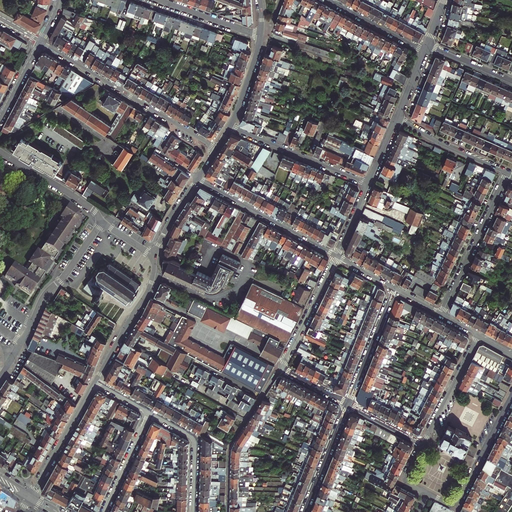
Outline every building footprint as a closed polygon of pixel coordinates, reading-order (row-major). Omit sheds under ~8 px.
[(127,0),(115,0),(114,4),(125,8),(128,0),(127,0)] [(195,9),(197,0),(191,0),(189,7),(192,8),(195,9)] [(198,10),(201,11),(204,0),(197,0),(195,9),(198,10)] [(204,0),(201,11),(204,13),(207,13),(211,0),(204,0)] [(211,0),(207,13),(210,15),(213,16),(217,4),(217,3),(218,0),(211,0)] [(291,2),(283,0),(282,0),(281,1),(281,3),(292,11),(294,12),(296,6),(295,6),(291,2)] [(299,0),(298,3),(301,5),(296,14),(298,15),(299,15),(303,8),(304,6),(306,0),(299,0)] [(307,14),(314,1),(312,0),(306,0),(304,6),(308,8),(307,10),(305,13),(307,14)] [(357,0),(353,8),(357,10),(359,11),(364,0),(357,0)] [(364,0),(359,11),(362,12),(365,14),(371,0),(364,0)] [(368,15),(370,16),(378,0),(371,0),(365,14),(368,15)] [(382,0),(378,0),(370,16),(373,18),(376,19),(380,11),(378,10),(381,4),(382,0)] [(379,21),(381,22),(390,7),(392,2),(389,0),(388,2),(386,1),(383,5),(380,11),(376,19),(379,21)] [(425,0),(424,0),(414,0),(436,11),(439,3),(430,1),(429,0),(425,0)] [(455,0),(456,0),(455,3),(478,9),(483,10),(484,6),(466,2),(466,0),(455,0)] [(232,1),(230,7),(240,11),(243,12),(245,6),(232,1)] [(308,21),(318,3),(317,2),(314,1),(307,14),(304,19),(299,15),(298,15),(295,26),(298,27),(302,28),(304,24),(306,24),(307,24),(308,23),(308,21)] [(37,32),(50,3),(40,2),(32,20),(25,16),(27,14),(21,11),(16,20),(26,25),(37,32)] [(133,2),(130,10),(129,15),(135,17),(140,4),(136,3),(133,2)] [(292,11),(281,3),(278,11),(277,14),(288,18),(290,12),(292,13),(292,11)] [(322,5),(318,3),(308,21),(311,23),(314,17),(317,19),(324,6),(322,5)] [(478,9),(455,3),(454,8),(453,11),(468,14),(469,10),(471,10),(477,12),(478,9)] [(135,17),(140,19),(142,19),(147,7),(143,5),(140,4),(135,17)] [(243,12),(243,16),(243,18),(252,18),(251,8),(245,6),(243,12)] [(327,8),(324,6),(317,19),(313,25),(315,26),(318,21),(319,19),(323,20),(329,9),(327,8)] [(91,17),(76,11),(65,7),(65,9),(64,11),(71,14),(75,16),(76,17),(81,20),(83,21),(83,22),(89,26),(92,22),(90,20),(91,18),(90,18),(91,17)] [(155,19),(158,11),(153,9),(147,7),(142,19),(141,22),(140,26),(143,27),(145,23),(148,24),(150,17),(155,19)] [(384,24),(387,25),(394,11),(395,9),(390,7),(381,22),(384,24)] [(407,9),(403,7),(400,14),(392,28),(396,30),(398,31),(402,22),(404,18),(403,17),(407,9)] [(433,18),(436,11),(431,8),(427,15),(433,18)] [(324,23),(324,21),(328,23),(335,12),(333,11),(329,9),(323,20),(322,22),(324,23)] [(71,14),(64,11),(64,13),(63,16),(73,21),(78,24),(81,20),(76,17),(75,18),(70,15),(71,14)] [(164,27),(168,15),(164,13),(158,11),(155,19),(159,20),(158,24),(158,25),(164,27)] [(400,14),(394,11),(387,25),(388,26),(390,27),(392,28),(400,14)] [(414,22),(415,19),(416,17),(418,12),(415,11),(412,18),(404,34),(406,35),(409,37),(413,28),(411,27),(414,22)] [(470,15),(468,14),(453,11),(452,15),(451,18),(469,22),(470,19),(469,19),(470,15)] [(330,25),(331,23),(334,25),(340,14),(338,13),(335,12),(328,23),(328,24),(330,25)] [(276,17),(275,20),(290,25),(292,19),(288,18),(277,14),(276,17)] [(344,16),(340,14),(334,25),(333,29),(336,30),(334,34),(337,35),(338,33),(339,30),(346,17),(344,16)] [(172,16),(168,15),(164,27),(163,29),(170,31),(172,25),(175,17),(172,16)] [(71,25),(73,21),(63,16),(60,21),(55,30),(50,38),(51,41),(55,43),(64,26),(69,29),(73,31),(76,28),(71,25)] [(172,25),(179,28),(182,20),(178,18),(175,17),(172,25)] [(350,19),(346,17),(339,30),(344,33),(347,29),(346,29),(348,24),(349,25),(352,20),(350,19)] [(405,21),(404,23),(402,22),(398,31),(401,32),(404,34),(412,18),(409,17),(407,21),(405,21)] [(412,38),(415,40),(422,26),(424,22),(420,21),(422,19),(419,17),(417,20),(413,28),(409,37),(412,38)] [(243,27),(243,18),(223,19),(243,27)] [(250,29),(253,27),(252,18),(243,18),(243,27),(246,28),(250,29)] [(472,23),(469,22),(451,18),(450,22),(450,24),(462,27),(463,24),(471,26),(472,23)] [(127,21),(121,19),(118,27),(124,29),(127,21)] [(187,31),(190,22),(187,21),(182,20),(179,28),(187,31)] [(295,26),(290,25),(275,20),(274,22),(273,26),(283,29),(296,33),(297,30),(298,27),(295,26)] [(344,35),(349,38),(357,23),(355,22),(352,20),(349,25),(348,24),(346,29),(347,29),(344,33),(344,35)] [(190,22),(187,31),(185,35),(192,38),(194,33),(197,25),(193,24),(190,22)] [(355,42),(358,35),(363,26),(361,25),(357,23),(349,38),(355,42)] [(197,25),(194,33),(200,35),(203,27),(201,26),(197,25)] [(69,29),(64,26),(55,43),(58,44),(59,45),(64,36),(62,35),(65,29),(68,31),(69,29)] [(359,47),(368,29),(367,28),(363,26),(358,35),(361,37),(356,45),(359,47)] [(419,42),(424,44),(429,30),(426,28),(426,27),(423,26),(422,26),(415,40),(419,42)] [(447,31),(446,34),(461,41),(465,32),(449,26),(447,31)] [(208,38),(210,30),(208,29),(203,27),(200,35),(208,38)] [(73,31),(69,29),(68,31),(70,32),(67,38),(64,36),(59,45),(62,47),(64,48),(72,33),(73,31)] [(296,33),(283,29),(281,36),(295,40),(303,43),(306,36),(296,33)] [(372,31),(368,29),(359,47),(362,48),(364,44),(365,41),(368,43),(374,32),(372,31)] [(214,31),(210,30),(208,38),(209,38),(207,42),(214,44),(216,38),(218,32),(214,31)] [(28,48),(27,44),(14,37),(4,31),(0,38),(0,41),(12,47),(13,45),(26,52),(28,48)] [(378,34),(374,32),(368,43),(367,45),(365,49),(371,52),(380,35),(378,34)] [(72,33),(64,48),(67,50),(69,51),(77,37),(78,36),(72,33)] [(458,48),(461,41),(446,34),(444,38),(443,42),(458,48)] [(383,37),(380,35),(371,52),(376,55),(378,50),(385,38),(383,37)] [(83,40),(77,37),(69,51),(73,54),(74,55),(83,40)] [(234,45),(235,45),(246,49),(248,44),(249,41),(237,37),(234,45)] [(388,40),(385,38),(378,50),(382,52),(379,58),(381,59),(384,53),(391,41),(388,40)] [(78,56),(80,58),(89,42),(83,39),(83,40),(74,55),(78,56)] [(89,42),(80,58),(83,60),(85,61),(96,44),(97,42),(91,39),(89,42)] [(298,48),(301,49),(341,62),(343,56),(320,49),(303,43),(295,40),(292,47),(298,48)] [(387,54),(389,50),(392,52),(396,44),(394,43),(391,41),(384,53),(385,54),(386,53),(387,54)] [(473,54),(476,47),(467,43),(464,50),(473,54)] [(473,54),(477,56),(482,58),(488,44),(484,43),(482,46),(477,44),(476,47),(473,54)] [(101,47),(96,44),(85,61),(88,63),(90,64),(100,48),(101,47)] [(400,46),(396,44),(392,52),(391,52),(394,54),(392,57),(393,58),(388,68),(390,69),(402,47),(400,46)] [(492,63),(498,49),(488,44),(482,58),(485,59),(492,63)] [(252,51),(246,49),(235,45),(233,51),(250,57),(251,54),(252,51)] [(267,56),(278,59),(281,49),(271,46),(269,50),(267,56)] [(402,47),(390,69),(387,74),(394,79),(402,84),(406,75),(395,70),(399,62),(400,63),(402,61),(405,54),(404,53),(406,49),(402,47)] [(100,48),(90,64),(95,67),(97,68),(102,59),(106,52),(100,48)] [(503,67),(509,54),(509,53),(499,48),(498,49),(492,63),(496,64),(503,67)] [(123,52),(120,50),(117,56),(106,74),(109,76),(111,77),(121,62),(123,57),(121,56),(123,52)] [(234,55),(233,57),(248,63),(249,60),(250,57),(233,51),(230,50),(229,53),(234,55)] [(106,52),(102,59),(97,68),(99,70),(101,71),(111,53),(107,51),(106,52)] [(44,68),(48,70),(55,59),(49,56),(45,53),(42,54),(35,66),(40,69),(41,66),(44,68)] [(104,73),(106,74),(117,56),(111,53),(101,71),(104,73)] [(260,61),(287,69),(289,63),(278,59),(267,56),(262,54),(262,57),(260,61)] [(511,55),(509,54),(503,67),(507,69),(511,71),(511,55)] [(248,63),(233,57),(232,57),(229,62),(246,68),(247,65),(248,63)] [(460,75),(463,77),(466,70),(462,68),(460,72),(455,70),(456,69),(455,69),(455,68),(453,65),(448,62),(439,58),(438,61),(436,65),(460,75)] [(58,61),(55,59),(48,70),(46,74),(48,75),(52,69),(55,71),(60,62),(58,61)] [(245,70),(246,68),(229,62),(224,60),(224,62),(224,64),(223,66),(226,67),(244,74),(245,70)] [(149,67),(145,65),(139,61),(137,63),(136,65),(141,68),(146,71),(149,67)] [(260,63),(258,67),(277,73),(286,76),(288,70),(287,69),(260,61),(260,63)] [(14,74),(16,71),(0,62),(0,70),(12,77),(14,74)] [(57,73),(60,75),(66,66),(64,65),(60,62),(55,71),(51,77),(50,79),(53,81),(57,73)] [(115,79),(117,80),(126,65),(121,62),(111,77),(115,79)] [(120,82),(122,83),(131,68),(126,65),(117,80),(120,82)] [(460,75),(436,65),(435,69),(433,73),(442,77),(444,73),(449,75),(458,79),(460,75)] [(66,79),(71,69),(70,68),(66,66),(60,75),(57,79),(56,81),(55,83),(58,85),(60,83),(62,84),(65,80),(62,79),(63,77),(66,79)] [(233,78),(242,82),(243,77),(244,74),(226,67),(223,74),(233,78)] [(277,73),(258,67),(258,69),(257,72),(272,77),(275,78),(277,73)] [(71,69),(66,79),(65,80),(62,84),(59,90),(58,91),(61,93),(70,98),(94,83),(82,76),(71,69)] [(0,79),(9,84),(11,80),(12,77),(0,70),(0,79)] [(144,75),(143,77),(135,91),(137,93),(140,94),(146,83),(143,81),(144,79),(148,72),(146,71),(144,75)] [(272,77),(257,72),(256,74),(255,77),(278,85),(279,83),(276,82),(277,81),(272,79),(272,77)] [(471,74),(468,72),(462,88),(468,91),(475,75),(471,74)] [(376,77),(372,76),(371,78),(389,85),(391,81),(392,79),(378,73),(376,77)] [(447,79),(442,77),(433,73),(432,76),(430,81),(444,87),(447,79)] [(212,79),(223,84),(237,91),(238,92),(240,87),(242,82),(233,78),(232,80),(224,77),(224,78),(214,74),(212,79)] [(479,77),(475,75),(468,91),(475,94),(477,91),(482,78),(479,77)] [(35,86),(37,84),(38,85),(41,87),(45,88),(47,85),(46,85),(41,82),(37,80),(30,76),(29,78),(27,82),(35,86)] [(135,79),(130,76),(124,85),(126,86),(128,87),(129,88),(135,79)] [(138,77),(137,80),(135,79),(129,88),(132,89),(135,91),(143,77),(142,76),(140,79),(138,77)] [(278,85),(255,77),(254,79),(253,83),(267,87),(268,84),(270,85),(280,88),(281,84),(279,83),(278,85)] [(146,83),(140,94),(144,96),(145,97),(155,82),(156,79),(154,78),(151,83),(147,81),(146,83)] [(484,94),(489,81),(485,80),(482,78),(477,91),(484,94)] [(0,79),(0,87),(5,91),(7,87),(9,84),(0,79)] [(444,87),(430,81),(429,83),(427,88),(436,92),(441,94),(444,87)] [(484,94),(491,97),(496,84),(492,83),(489,81),(484,94)] [(35,86),(27,82),(26,83),(24,87),(32,92),(35,86)] [(156,83),(155,82),(145,97),(149,99),(151,101),(159,88),(157,87),(156,89),(154,87),(155,86),(156,83)] [(253,83),(253,84),(252,88),(263,91),(265,91),(264,93),(266,93),(266,92),(267,90),(275,93),(275,92),(274,92),(275,90),(269,88),(267,87),(253,83)] [(237,91),(223,84),(221,89),(235,96),(236,93),(237,91)] [(381,96),(383,97),(393,101),(394,97),(395,95),(392,94),(393,93),(387,90),(389,86),(386,84),(381,96)] [(497,101),(503,87),(499,86),(496,84),(491,97),(490,98),(497,101)] [(45,88),(43,91),(46,92),(47,91),(49,92),(49,93),(58,99),(60,96),(61,93),(58,91),(52,88),(47,85),(45,88)] [(33,92),(32,92),(24,87),(23,90),(21,92),(33,99),(35,95),(38,97),(39,95),(33,92)] [(506,88),(503,87),(497,101),(504,104),(510,90),(506,88)] [(163,88),(162,90),(159,88),(151,101),(154,103),(156,104),(164,89),(163,88)] [(251,89),(250,93),(264,98),(266,93),(264,93),(265,91),(263,91),(252,88),(251,89)] [(436,92),(427,88),(426,90),(424,96),(433,99),(434,96),(436,92)] [(165,92),(166,90),(164,89),(156,104),(159,106),(161,107),(169,94),(165,92)] [(233,99),(235,96),(221,89),(219,92),(217,91),(216,92),(218,93),(221,95),(219,98),(231,104),(233,99)] [(43,91),(42,92),(40,96),(55,104),(57,101),(58,99),(49,93),(48,94),(46,93),(46,92),(43,91)] [(33,99),(21,92),(21,94),(19,98),(36,107),(37,105),(33,102),(35,100),(33,99)] [(118,115),(111,126),(72,99),(62,105),(113,140),(122,126),(127,118),(134,107),(114,95),(109,92),(106,97),(101,104),(114,112),(115,111),(119,114),(118,115)] [(192,95),(188,93),(184,101),(175,116),(177,117),(180,118),(187,106),(188,103),(187,102),(192,95)] [(264,98),(250,93),(250,94),(249,97),(260,101),(261,101),(261,103),(263,103),(263,102),(268,104),(269,99),(264,98)] [(174,95),(173,96),(169,94),(161,107),(164,109),(167,110),(172,102),(175,96),(174,95)] [(171,113),(180,98),(180,97),(176,94),(175,96),(172,102),(167,110),(170,112),(171,113)] [(217,98),(217,99),(216,101),(230,108),(231,105),(231,104),(219,98),(216,96),(216,97),(217,98)] [(438,101),(433,99),(424,96),(423,98),(421,103),(430,107),(432,103),(442,107),(443,103),(438,101)] [(260,101),(249,97),(248,99),(247,103),(261,108),(262,105),(270,107),(271,105),(268,104),(263,102),(263,103),(261,103),(261,101),(260,101)] [(390,107),(390,106),(392,103),(393,101),(383,97),(381,102),(385,104),(385,105),(390,107)] [(18,100),(16,102),(28,109),(34,112),(36,107),(19,98),(18,100)] [(184,101),(180,98),(171,113),(173,114),(175,116),(184,101)] [(214,100),(212,104),(228,111),(229,110),(230,108),(216,101),(214,100)] [(390,107),(385,105),(385,104),(381,102),(377,100),(375,100),(375,102),(376,102),(374,106),(376,107),(388,112),(389,109),(390,107)] [(28,109),(16,102),(15,104),(13,107),(27,114),(31,116),(32,113),(27,110),(28,109)] [(261,108),(247,103),(246,105),(245,108),(256,112),(256,111),(258,111),(257,113),(259,113),(260,113),(261,108)] [(430,107),(421,103),(420,106),(418,111),(427,115),(430,107)] [(212,104),(209,107),(218,112),(227,117),(229,115),(230,112),(228,111),(212,104)] [(182,119),(184,121),(191,108),(187,106),(180,118),(182,119)] [(25,116),(27,114),(13,107),(12,110),(11,112),(26,119),(28,121),(29,118),(25,116)] [(139,110),(134,107),(127,118),(132,121),(134,118),(139,110)] [(210,114),(213,116),(214,117),(224,123),(226,119),(227,117),(218,112),(209,107),(206,112),(208,113),(210,114)] [(375,113),(385,118),(387,114),(388,112),(376,107),(374,110),(373,109),(366,107),(365,109),(375,113)] [(184,121),(188,123),(195,111),(191,108),(184,121)] [(256,112),(245,108),(244,110),(243,113),(258,118),(267,121),(268,118),(259,115),(259,113),(257,113),(258,111),(256,111),(256,112)] [(140,121),(141,119),(144,114),(142,112),(139,110),(134,118),(140,121)] [(424,123),(427,115),(418,111),(417,114),(414,119),(424,123)] [(26,119),(11,112),(10,114),(8,117),(17,121),(23,125),(26,119)] [(203,132),(207,126),(202,123),(205,119),(207,116),(208,114),(208,113),(206,112),(196,128),(198,129),(203,132)] [(258,118),(243,113),(243,116),(242,118),(256,123),(258,118)] [(388,119),(385,118),(375,113),(373,119),(385,125),(387,121),(388,119)] [(7,118),(6,122),(14,126),(18,128),(19,127),(23,125),(17,121),(8,117),(7,118)] [(153,119),(149,117),(142,129),(147,132),(155,120),(153,119)] [(222,125),(224,123),(214,117),(213,120),(211,122),(221,128),(222,125)] [(238,122),(239,125),(258,133),(261,124),(256,123),(242,118),(240,120),(238,122)] [(211,123),(205,119),(202,123),(207,126),(212,129),(218,132),(220,129),(221,128),(211,122),(211,123)] [(364,123),(361,129),(380,137),(381,135),(385,125),(373,119),(372,119),(369,126),(364,123)] [(455,122),(449,119),(444,131),(446,132),(450,134),(455,122)] [(152,137),(160,124),(158,122),(155,120),(147,132),(147,133),(152,137)] [(302,131),(301,131),(295,144),(298,145),(299,145),(305,132),(307,133),(311,122),(306,120),(302,131)] [(464,140),(467,131),(472,121),(469,120),(466,125),(463,123),(462,125),(457,137),(458,137),(464,140)] [(316,124),(311,122),(307,133),(311,135),(312,134),(313,134),(315,135),(312,142),(315,144),(318,137),(324,123),(317,121),(316,124)] [(4,125),(1,130),(7,133),(10,129),(14,132),(19,128),(19,127),(18,128),(14,126),(6,122),(4,125)] [(455,122),(450,134),(452,135),(457,137),(462,125),(455,122)] [(86,142),(58,123),(53,129),(82,149),(86,142)] [(165,126),(160,124),(152,137),(155,139),(156,139),(152,145),(156,148),(159,143),(160,142),(163,138),(166,133),(169,129),(165,126)] [(207,126),(203,132),(208,135),(212,129),(207,126)] [(298,127),(296,132),(294,131),(293,133),(288,145),(290,146),(294,147),(295,144),(301,131),(302,128),(298,127)] [(483,131),(477,146),(479,146),(484,148),(491,134),(487,132),(489,128),(485,127),(483,131)] [(329,128),(322,143),(352,155),(369,163),(371,159),(373,155),(361,150),(331,137),(333,130),(329,128)] [(473,144),(477,146),(483,131),(477,128),(474,134),(470,143),(473,144)] [(217,134),(218,132),(212,129),(208,135),(212,138),(214,137),(217,134)] [(360,132),(357,130),(355,133),(362,137),(378,143),(379,141),(380,137),(361,129),(360,132)] [(282,142),(286,132),(279,130),(275,140),(282,142)] [(286,132),(282,142),(286,144),(288,145),(293,133),(287,131),(286,132)] [(412,144),(415,138),(398,131),(397,134),(395,137),(410,143),(412,144)] [(470,143),(474,134),(467,131),(464,140),(465,140),(470,143)] [(486,149),(491,151),(497,138),(498,136),(491,133),(491,134),(484,148),(486,149)] [(178,147),(181,142),(171,136),(169,139),(168,141),(178,147)] [(247,142),(242,140),(229,136),(228,138),(227,140),(236,145),(238,146),(241,148),(240,150),(239,153),(244,156),(246,157),(248,154),(245,152),(246,151),(243,149),(247,142)] [(374,151),(378,143),(362,137),(360,142),(364,143),(361,150),(373,155),(374,151)] [(410,143),(395,137),(394,139),(393,143),(406,149),(408,145),(409,145),(410,143)] [(45,169),(56,174),(62,178),(63,177),(56,173),(59,168),(59,167),(60,166),(61,166),(64,160),(53,155),(53,154),(43,148),(42,149),(39,147),(40,146),(29,141),(22,138),(15,151),(22,155),(21,156),(32,162),(32,161),(35,162),(35,163),(42,167),(45,169)] [(498,154),(504,141),(497,138),(491,151),(494,153),(498,154)] [(505,139),(504,141),(498,154),(501,155),(505,157),(511,142),(505,139)] [(236,145),(227,140),(226,142),(224,144),(234,150),(239,153),(240,150),(237,148),(234,147),(236,145)] [(167,143),(165,145),(172,150),(172,149),(174,150),(177,149),(178,147),(168,141),(167,143)] [(416,153),(406,149),(393,143),(392,145),(390,148),(404,154),(407,155),(414,158),(416,153)] [(224,144),(223,146),(220,151),(227,155),(229,156),(227,160),(229,161),(231,157),(230,157),(234,150),(224,144)] [(320,149),(321,146),(315,144),(314,148),(311,154),(314,155),(317,157),(320,149)] [(172,150),(165,145),(161,151),(166,153),(168,155),(172,150)] [(128,150),(124,148),(113,163),(122,169),(132,153),(128,150)] [(270,151),(262,148),(253,163),(249,161),(246,166),(250,169),(256,173),(260,166),(270,151)] [(402,159),(404,154),(390,148),(390,150),(388,153),(397,157),(402,159)] [(339,157),(320,149),(317,157),(336,165),(337,162),(339,157)] [(172,150),(168,155),(172,158),(175,159),(178,154),(180,151),(178,150),(177,150),(176,152),(172,150)] [(191,154),(194,156),(194,157),(200,160),(201,158),(203,156),(193,150),(191,154)] [(235,159),(239,153),(234,150),(230,157),(231,157),(233,158),(235,159)] [(180,151),(178,154),(175,159),(179,162),(181,164),(185,158),(187,156),(180,151)] [(226,159),(227,155),(220,151),(218,153),(216,157),(225,162),(228,165),(229,165),(230,164),(231,162),(229,161),(227,160),(226,159)] [(146,162),(151,166),(152,164),(157,156),(155,155),(152,153),(148,159),(146,162)] [(244,156),(239,153),(235,159),(237,161),(240,163),(244,156)] [(273,153),(271,159),(279,162),(282,156),(277,154),(274,153),(273,153)] [(397,157),(388,153),(387,154),(386,158),(395,162),(397,157)] [(188,157),(192,159),(191,162),(197,166),(199,163),(200,160),(194,157),(194,156),(191,154),(188,157)] [(368,165),(369,163),(352,155),(349,161),(367,168),(368,165)] [(153,167),(156,169),(157,167),(162,159),(160,158),(158,156),(157,156),(152,164),(154,165),(153,167)] [(243,164),(246,166),(249,161),(250,159),(246,157),(244,156),(240,163),(243,164)] [(290,172),(294,161),(288,158),(282,156),(279,162),(278,167),(290,172)] [(225,162),(216,157),(215,158),(213,162),(225,169),(225,168),(227,166),(223,164),(225,162)] [(366,171),(367,168),(349,161),(339,157),(337,162),(343,164),(342,167),(361,175),(365,173),(366,171)] [(402,159),(397,157),(395,162),(402,165),(405,160),(402,159)] [(446,157),(441,168),(451,172),(456,160),(452,158),(451,160),(449,159),(446,157)] [(191,162),(185,158),(181,164),(193,171),(195,167),(197,166),(191,162)] [(395,162),(386,158),(385,160),(384,163),(399,169),(400,167),(408,170),(409,168),(402,165),(395,162)] [(156,169),(161,172),(162,170),(167,162),(165,161),(162,159),(157,167),(156,169)] [(461,162),(456,160),(451,172),(455,174),(454,176),(458,177),(464,163),(461,162)] [(294,161),(290,172),(289,173),(295,176),(300,163),(297,162),(294,161)] [(161,172),(165,176),(167,173),(172,166),(170,164),(167,162),(162,170),(161,172)] [(225,169),(213,162),(212,163),(209,167),(219,172),(224,175),(227,170),(225,168),(225,169)] [(303,164),(300,163),(295,176),(300,178),(302,174),(305,165),(303,164)] [(384,163),(381,168),(378,175),(394,182),(399,169),(384,163)] [(309,167),(305,165),(302,174),(304,175),(302,181),(305,182),(306,181),(312,168),(309,167)] [(474,167),(467,165),(464,173),(470,176),(472,172),(474,167)] [(175,167),(172,166),(167,173),(165,176),(167,177),(170,179),(173,174),(177,169),(175,167)] [(272,181),(274,175),(260,166),(256,173),(266,179),(272,181)] [(492,177),(494,172),(479,166),(476,171),(479,173),(480,172),(480,173),(479,175),(491,180),(492,177)] [(219,172),(209,167),(209,168),(206,172),(217,178),(220,179),(221,177),(222,176),(218,173),(219,172)] [(315,169),(312,168),(306,181),(310,182),(309,184),(312,184),(314,180),(317,170),(315,169)] [(62,178),(62,179),(76,187),(82,177),(76,174),(77,172),(76,170),(74,169),(72,169),(71,171),(68,169),(68,170),(63,177),(62,178)] [(170,179),(175,182),(182,187),(186,182),(189,177),(177,169),(173,174),(170,179)] [(253,178),(256,173),(250,169),(249,171),(246,176),(248,177),(251,179),(252,179),(253,180),(254,181),(255,179),(253,178)] [(321,172),(317,170),(314,180),(316,180),(314,185),(316,185),(313,191),(316,192),(319,183),(324,173),(321,172)] [(204,177),(220,186),(226,190),(232,179),(229,177),(226,181),(226,182),(225,181),(224,183),(217,179),(217,178),(206,172),(205,173),(203,176),(204,177)] [(154,173),(153,176),(155,178),(178,193),(180,190),(182,187),(175,182),(170,179),(167,177),(165,181),(154,173)] [(328,174),(324,173),(319,183),(325,186),(330,175),(328,174)] [(244,179),(240,185),(238,184),(233,193),(236,195),(238,196),(245,184),(247,180),(248,177),(246,176),(243,174),(243,176),(242,177),(244,179)] [(441,186),(444,187),(447,180),(449,176),(446,174),(441,186)] [(491,180),(479,175),(478,174),(476,178),(473,177),(472,179),(476,180),(488,186),(490,182),(491,180)] [(102,180),(94,175),(81,195),(87,199),(93,189),(104,196),(108,190),(99,184),(102,180)] [(283,187),(286,181),(274,175),(272,181),(273,182),(277,184),(280,186),(283,187)] [(154,180),(168,190),(163,197),(172,203),(176,197),(178,193),(155,178),(154,180)] [(476,180),(472,179),(469,185),(485,192),(487,188),(488,186),(476,180)] [(447,180),(444,187),(455,192),(458,185),(447,180)] [(229,188),(228,191),(230,192),(233,193),(238,184),(233,181),(229,188)] [(252,187),(250,190),(248,189),(243,199),(245,200),(248,201),(253,192),(256,186),(258,183),(256,182),(254,185),(253,185),(252,187)] [(345,184),(344,187),(346,188),(344,191),(356,195),(358,191),(359,189),(358,186),(348,182),(347,185),(345,184)] [(240,197),(243,199),(248,189),(250,186),(245,184),(238,196),(240,197)] [(484,194),(485,192),(469,185),(467,184),(466,187),(471,189),(475,191),(473,194),(482,198),(484,194)] [(263,187),(262,186),(258,195),(253,204),(257,206),(260,208),(265,198),(262,196),(265,190),(263,189),(264,188),(263,187)] [(382,190),(380,189),(379,189),(373,186),(372,189),(370,192),(391,200),(392,197),(381,193),(382,190)] [(133,202),(146,210),(152,202),(158,194),(147,187),(146,189),(144,188),(138,196),(134,193),(130,199),(133,202)] [(271,193),(273,188),(271,187),(268,192),(265,198),(260,208),(261,209),(263,210),(270,197),(269,196),(270,193),(271,193)] [(482,200),(482,198),(473,194),(470,192),(464,189),(462,195),(480,203),(482,200)] [(195,192),(193,195),(202,200),(209,204),(212,198),(201,192),(197,190),(195,192)] [(273,190),(270,197),(263,210),(265,211),(266,212),(274,198),(275,196),(273,195),(275,191),(273,190)] [(356,195),(344,191),(343,190),(340,197),(353,202),(355,198),(356,195)] [(258,195),(253,192),(248,201),(250,202),(253,204),(258,195)] [(394,202),(391,200),(370,192),(368,197),(366,203),(381,209),(383,205),(386,207),(388,204),(393,206),(394,202)] [(461,199),(469,203),(468,205),(477,209),(479,205),(480,203),(462,195),(455,192),(454,194),(461,197),(461,199)] [(503,198),(501,203),(511,208),(511,195),(506,193),(503,198)] [(192,197),(190,200),(199,206),(202,200),(193,195),(192,197)] [(340,197),(337,202),(350,208),(352,204),(353,202),(340,197)] [(209,222),(212,217),(220,202),(218,201),(213,199),(212,198),(209,204),(206,209),(210,211),(205,220),(209,222)] [(275,199),(274,198),(266,212),(268,212),(270,214),(276,202),(277,200),(278,199),(276,198),(275,199)] [(350,209),(350,208),(337,202),(335,201),(329,199),(328,200),(333,203),(337,204),(335,208),(348,214),(350,209)] [(199,206),(190,200),(189,202),(187,205),(198,212),(201,207),(199,206)] [(220,202),(212,217),(217,219),(225,205),(223,204),(220,202)] [(276,202),(270,214),(273,215),(276,216),(281,207),(282,205),(278,203),(276,202)] [(405,221),(412,224),(408,233),(414,236),(423,214),(394,202),(393,206),(392,206),(408,213),(405,221)] [(511,208),(501,203),(499,202),(497,207),(496,208),(493,214),(496,215),(506,220),(509,214),(511,215),(511,208)] [(203,215),(198,212),(187,205),(184,203),(181,209),(177,214),(199,228),(204,231),(206,226),(192,217),(195,213),(201,218),(203,215)] [(283,208),(281,207),(276,216),(279,218),(281,219),(288,208),(289,205),(286,203),(285,206),(283,208)] [(462,206),(456,203),(455,206),(475,215),(476,211),(477,209),(468,205),(463,203),(462,206)] [(229,207),(225,205),(217,219),(209,234),(205,232),(201,240),(208,243),(216,246),(220,240),(214,237),(219,229),(217,228),(223,216),(225,217),(226,218),(231,208),(229,207)] [(66,206),(62,211),(78,222),(78,219),(77,213),(66,206)] [(301,206),(297,212),(295,216),(291,225),(293,226),(295,227),(302,215),(303,213),(301,211),(303,207),(301,206)] [(345,219),(348,214),(335,208),(332,206),(329,211),(335,213),(340,216),(345,219)] [(474,216),(475,215),(455,206),(453,210),(462,214),(461,216),(463,216),(472,221),(474,216)] [(143,221),(147,224),(156,230),(159,224),(161,220),(152,214),(148,221),(136,213),(129,208),(127,211),(130,213),(133,215),(134,216),(136,217),(141,220),(143,221)] [(286,222),(290,214),(292,210),(288,208),(281,219),(283,221),(286,222)] [(392,228),(400,232),(403,226),(383,217),(364,208),(361,213),(379,223),(384,225),(392,228)] [(308,216),(300,230),(302,231),(305,232),(313,217),(311,216),(314,210),(311,209),(308,216)] [(76,225),(78,222),(62,211),(57,218),(61,221),(39,254),(35,251),(22,271),(17,268),(13,274),(27,282),(32,289),(37,283),(41,276),(46,270),(42,268),(43,266),(48,260),(51,254),(53,255),(55,257),(57,253),(60,248),(63,244),(65,241),(68,237),(70,234),(73,229),(76,225)] [(121,221),(125,224),(129,219),(130,219),(132,216),(133,215),(130,213),(127,211),(123,217),(121,220),(120,221),(121,221)] [(145,216),(138,211),(136,213),(148,221),(152,214),(150,212),(147,217),(145,216)] [(234,254),(247,229),(238,224),(236,224),(237,222),(238,220),(242,214),(236,211),(232,217),(220,240),(216,246),(234,254)] [(199,228),(177,214),(175,219),(171,224),(174,225),(185,231),(190,234),(193,229),(197,232),(199,228)] [(242,214),(238,220),(244,223),(244,225),(248,227),(252,220),(246,217),(242,214)] [(291,225),(295,216),(290,214),(286,222),(287,223),(288,223),(291,225)] [(306,217),(302,215),(295,227),(298,228),(300,230),(308,216),(307,216),(306,217)] [(503,232),(505,233),(506,229),(505,229),(509,221),(506,220),(496,215),(494,220),(491,226),(503,232)] [(129,219),(125,224),(130,227),(132,223),(134,221),(136,218),(132,216),(130,219),(129,219)] [(223,216),(217,228),(219,229),(225,217),(223,216)] [(340,217),(339,219),(335,226),(325,243),(328,245),(331,246),(334,245),(345,219),(340,216),(340,217)] [(460,221),(458,220),(458,221),(469,227),(471,222),(472,221),(463,216),(460,221)] [(313,217),(305,232),(307,233),(310,235),(318,220),(313,217)] [(369,231),(373,223),(359,217),(358,221),(355,227),(362,232),(374,240),(376,234),(369,231)] [(323,223),(318,220),(310,235),(313,236),(315,238),(322,224),(323,223)] [(455,220),(452,225),(453,226),(467,232),(468,229),(469,227),(458,221),(455,220)] [(132,223),(130,227),(136,231),(138,228),(137,227),(138,225),(139,224),(134,221),(132,223)] [(259,223),(256,222),(252,229),(261,233),(265,227),(259,223)] [(327,227),(320,240),(323,242),(325,243),(335,226),(330,223),(327,227)] [(145,227),(144,228),(154,235),(155,232),(156,230),(147,224),(145,227)] [(175,240),(179,232),(183,234),(185,231),(174,225),(171,224),(170,226),(167,232),(166,235),(169,236),(175,240)] [(322,224),(315,238),(317,239),(320,240),(327,227),(322,224)] [(487,228),(485,231),(500,237),(503,232),(491,226),(488,225),(487,228)] [(467,232),(453,226),(451,231),(464,238),(466,234),(467,232)] [(261,233),(260,235),(262,236),(260,240),(262,241),(262,239),(264,240),(270,229),(269,229),(265,227),(261,233)] [(362,232),(355,227),(349,239),(357,242),(358,240),(362,232)] [(149,240),(152,239),(153,237),(154,235),(144,228),(143,230),(140,234),(149,240)] [(204,231),(199,228),(197,232),(195,237),(201,240),(205,232),(204,231)] [(261,233),(252,229),(252,230),(249,234),(260,240),(262,236),(260,235),(261,233)] [(264,247),(266,248),(266,247),(275,232),(273,231),(270,229),(264,240),(263,242),(264,242),(266,243),(264,247)] [(463,240),(464,238),(451,231),(448,237),(462,243),(463,240)] [(493,242),(498,244),(499,245),(502,238),(500,237),(485,231),(484,233),(483,237),(485,238),(493,242)] [(278,234),(275,232),(266,247),(268,248),(270,244),(273,246),(280,235),(278,234)] [(260,240),(249,234),(249,236),(247,239),(258,245),(260,240)] [(275,255),(284,237),(283,236),(280,235),(273,246),(271,249),(274,251),(273,254),(275,255)] [(461,245),(462,243),(448,237),(447,236),(445,235),(442,241),(459,249),(461,245)] [(162,249),(162,251),(173,256),(175,253),(181,241),(180,241),(179,240),(178,241),(175,240),(169,236),(166,243),(162,249)] [(280,257),(290,240),(288,239),(284,237),(275,255),(280,257)] [(493,242),(485,238),(483,242),(482,245),(490,249),(493,242)] [(258,245),(247,239),(245,243),(244,245),(255,250),(258,245)] [(194,255),(201,258),(208,243),(201,240),(194,255)] [(286,261),(288,257),(289,256),(296,243),(294,242),(292,241),(290,240),(280,257),(286,261)] [(357,242),(356,245),(351,257),(354,259),(356,260),(361,251),(365,244),(358,240),(357,242)] [(458,251),(459,249),(442,241),(440,240),(438,246),(439,246),(457,254),(458,251)] [(186,241),(181,241),(175,253),(179,255),(186,241)] [(344,251),(345,254),(351,257),(356,245),(348,242),(347,244),(344,251)] [(369,250),(366,254),(361,263),(365,265),(367,266),(373,256),(380,243),(378,242),(376,245),(376,244),(372,251),(369,250)] [(293,260),(295,255),(300,246),(299,245),(296,243),(289,256),(292,258),(292,259),(293,260)] [(509,256),(502,253),(504,247),(499,245),(498,244),(493,254),(507,260),(509,256)] [(255,250),(244,245),(243,246),(241,250),(252,256),(255,250)] [(297,263),(305,249),(304,248),(300,246),(295,255),(298,256),(295,261),(294,262),(297,263)] [(455,257),(457,254),(439,246),(437,248),(440,250),(439,253),(441,254),(454,260),(455,257)] [(493,255),(478,248),(475,253),(472,259),(490,267),(492,261),(495,262),(497,259),(492,256),(493,255)] [(309,251),(305,249),(297,263),(295,267),(301,270),(302,269),(311,252),(309,251)] [(252,256),(241,250),(239,253),(238,255),(253,262),(255,258),(252,256)] [(162,251),(160,259),(169,260),(169,258),(171,259),(172,259),(173,256),(162,251)] [(366,254),(361,251),(356,260),(359,262),(361,263),(366,254)] [(311,252),(302,269),(305,270),(309,264),(315,267),(320,257),(317,255),(311,252)] [(195,274),(178,266),(180,263),(172,259),(171,259),(171,261),(169,260),(160,259),(160,260),(161,260),(159,274),(163,274),(204,293),(205,291),(207,292),(209,292),(211,292),(213,291),(214,291),(216,291),(217,290),(220,289),(222,287),(223,286),(224,284),(227,285),(235,268),(237,269),(241,262),(222,253),(210,277),(196,270),(195,274)] [(454,260),(441,254),(438,259),(451,265),(453,262),(454,260)] [(379,259),(373,256),(367,266),(371,268),(373,269),(379,259)] [(396,263),(392,261),(391,263),(384,276),(388,278),(390,279),(398,264),(402,257),(400,256),(396,263)] [(320,269),(324,259),(323,258),(320,257),(315,267),(311,273),(314,275),(317,270),(318,268),(320,269)] [(384,260),(379,257),(379,259),(373,269),(377,272),(379,273),(387,258),(385,257),(384,260)] [(388,259),(387,258),(379,273),(380,274),(382,275),(384,276),(391,263),(387,261),(388,259)] [(431,263),(433,263),(449,271),(450,268),(451,265),(438,259),(437,258),(435,261),(432,260),(431,263)] [(471,262),(470,265),(479,269),(484,271),(485,268),(492,272),(492,271),(493,271),(494,269),(490,267),(472,259),(471,262)] [(105,290),(103,288),(107,290),(107,291),(108,291),(109,291),(107,294),(116,301),(118,299),(119,298),(123,301),(122,302),(123,302),(124,302),(125,303),(124,303),(125,304),(126,303),(126,304),(127,303),(126,303),(129,298),(130,299),(130,298),(132,299),(132,298),(132,297),(131,296),(134,292),(137,291),(136,290),(136,289),(139,284),(139,285),(140,284),(139,283),(140,283),(139,282),(139,283),(137,282),(138,281),(134,278),(134,279),(132,278),(133,278),(131,277),(131,278),(128,275),(127,274),(126,274),(122,272),(123,271),(122,270),(121,271),(117,268),(118,267),(116,266),(116,267),(111,264),(112,263),(111,262),(110,263),(108,262),(106,263),(104,266),(99,268),(97,271),(83,287),(93,295),(95,297),(97,298),(99,298),(102,297),(103,296),(105,294),(105,292),(105,290)] [(430,269),(446,276),(448,274),(449,271),(433,263),(430,269)] [(398,264),(390,279),(394,281),(395,282),(403,268),(401,267),(402,266),(398,264)] [(12,275),(13,274),(17,268),(12,265),(7,271),(12,275)] [(395,282),(401,285),(408,272),(408,271),(403,268),(395,282)] [(421,279),(424,281),(428,283),(431,284),(434,279),(435,278),(432,276),(428,274),(425,272),(422,271),(419,269),(417,268),(414,274),(414,275),(416,276),(418,277),(421,279)] [(305,270),(302,269),(301,270),(295,280),(301,283),(307,271),(305,270)] [(445,279),(446,276),(430,269),(428,274),(432,276),(435,278),(437,279),(443,283),(445,279)] [(484,278),(473,273),(467,270),(465,274),(464,276),(477,282),(480,283),(481,284),(484,278)] [(13,274),(12,275),(7,271),(3,277),(14,284),(13,286),(19,291),(21,289),(29,295),(31,292),(32,289),(27,282),(13,274)] [(412,273),(411,274),(408,272),(401,285),(404,287),(406,288),(414,275),(414,274),(412,273)] [(333,275),(331,279),(341,283),(347,286),(348,285),(351,280),(347,278),(334,273),(333,275)] [(354,274),(351,280),(348,285),(356,289),(358,287),(361,281),(363,278),(360,276),(354,274)] [(306,279),(305,281),(304,284),(311,287),(312,287),(313,284),(314,283),(306,279)] [(330,281),(329,284),(341,290),(343,291),(344,292),(346,289),(339,286),(341,283),(331,279),(330,281)] [(434,279),(431,284),(427,291),(424,297),(427,299),(432,302),(437,293),(434,291),(437,286),(439,287),(442,283),(434,279)] [(467,293),(471,286),(462,281),(459,288),(467,293)] [(159,284),(158,284),(156,288),(153,295),(152,297),(175,308),(176,305),(164,298),(168,288),(167,288),(164,287),(163,286),(159,284)] [(289,302),(250,284),(243,297),(232,318),(253,328),(277,339),(284,343),(285,343),(302,308),(301,308),(299,307),(289,302)] [(339,293),(341,290),(329,284),(328,286),(326,289),(340,295),(344,297),(345,295),(342,294),(339,293)] [(374,284),(371,292),(358,287),(356,289),(356,290),(364,293),(366,294),(368,294),(382,300),(383,298),(385,293),(384,289),(374,284)] [(424,289),(421,287),(418,286),(415,284),(411,290),(414,292),(417,294),(421,296),(424,297),(427,291),(424,289)] [(307,291),(297,286),(289,302),(299,307),(301,304),(305,296),(307,291)] [(340,297),(340,295),(326,289),(326,290),(324,293),(334,298),(335,296),(337,297),(338,296),(340,297)] [(334,298),(324,293),(323,295),(322,298),(337,305),(338,303),(337,303),(338,300),(334,298)] [(381,303),(382,300),(368,294),(366,300),(380,306),(381,303)] [(186,310),(191,299),(185,296),(180,307),(186,310)] [(462,298),(461,299),(455,296),(449,309),(451,312),(453,313),(455,314),(464,299),(462,298)] [(337,305),(322,298),(322,300),(320,302),(336,309),(337,310),(339,306),(337,305)] [(361,304),(364,305),(378,310),(379,308),(380,306),(366,300),(364,299),(359,298),(357,302),(359,303),(361,304)] [(464,299),(455,314),(458,316),(461,318),(469,303),(471,299),(469,298),(467,301),(464,299)] [(147,301),(146,303),(158,309),(159,307),(157,303),(150,300),(148,299),(147,301)] [(253,328),(232,318),(213,309),(200,303),(191,299),(186,310),(185,311),(201,319),(200,321),(224,332),(226,327),(249,338),(253,328)] [(398,303),(395,301),(391,311),(389,316),(399,320),(405,322),(410,324),(416,308),(399,299),(398,303)] [(334,314),(336,309),(320,302),(319,304),(318,307),(334,314)] [(145,305),(144,308),(155,314),(158,309),(146,303),(145,305)] [(469,303),(461,318),(464,319),(466,321),(471,312),(469,311),(472,306),(470,305),(470,303),(469,303)] [(364,310),(376,315),(377,313),(378,310),(364,305),(361,304),(359,309),(363,310),(364,310)] [(474,307),(471,312),(466,321),(469,322),(472,324),(480,308),(481,306),(479,305),(478,306),(475,304),(474,307)] [(33,351),(40,335),(50,311),(47,309),(45,305),(44,308),(41,314),(35,328),(30,342),(27,348),(27,350),(31,352),(32,350),(33,351)] [(162,309),(173,314),(172,316),(178,319),(180,316),(163,307),(162,309)] [(332,319),(334,314),(318,307),(317,308),(316,311),(328,317),(330,318),(332,319)] [(97,320),(101,314),(93,309),(92,308),(88,314),(87,313),(85,316),(84,315),(84,317),(85,317),(85,318),(94,324),(97,320)] [(154,317),(156,314),(155,314),(144,308),(142,310),(140,314),(148,319),(150,320),(151,320),(157,323),(167,329),(171,332),(173,328),(154,317)] [(414,323),(415,319),(418,320),(422,311),(420,310),(416,308),(410,324),(410,325),(409,327),(412,328),(414,323)] [(487,312),(480,308),(472,324),(476,326),(478,327),(487,312)] [(364,310),(363,310),(361,314),(374,320),(375,317),(376,315),(364,310)] [(57,315),(50,311),(40,335),(45,337),(47,334),(49,335),(52,329),(57,315)] [(315,313),(314,316),(327,322),(328,320),(327,320),(328,317),(316,311),(315,313)] [(416,333),(419,334),(427,314),(425,313),(422,311),(418,320),(417,324),(415,327),(418,328),(416,333)] [(487,332),(490,333),(498,319),(500,320),(504,314),(498,311),(495,315),(494,317),(492,316),(484,330),(487,332)] [(373,322),(374,320),(361,314),(358,313),(355,312),(353,317),(356,318),(372,325),(373,322)] [(492,316),(487,312),(478,327),(482,329),(484,330),(492,316)] [(505,317),(506,314),(504,313),(504,314),(500,320),(503,322),(495,336),(498,338),(501,339),(508,325),(505,324),(506,322),(504,321),(506,318),(505,317)] [(140,314),(137,319),(133,326),(151,336),(153,330),(145,326),(148,319),(140,314)] [(427,331),(434,318),(432,317),(427,314),(419,334),(419,336),(421,337),(423,332),(426,333),(427,331)] [(193,323),(180,316),(178,319),(173,328),(171,332),(165,344),(189,356),(213,369),(220,357),(184,338),(193,323)] [(327,322),(314,316),(313,318),(312,321),(323,326),(330,329),(332,324),(327,322)] [(387,319),(386,322),(408,330),(409,327),(410,325),(404,323),(404,325),(398,322),(399,320),(389,316),(387,319)] [(88,332),(89,333),(92,328),(94,324),(85,318),(83,323),(81,322),(78,326),(83,329),(88,332)] [(355,323),(370,329),(371,327),(372,325),(356,318),(354,323),(355,323)] [(437,326),(436,325),(439,321),(437,320),(434,318),(427,331),(430,332),(427,339),(429,340),(434,330),(435,330),(437,326)] [(106,322),(107,323),(113,327),(114,325),(115,323),(108,319),(106,322)] [(151,320),(150,320),(148,319),(145,326),(153,330),(154,329),(148,325),(151,320)] [(495,336),(503,322),(500,320),(498,319),(490,333),(492,335),(495,336)] [(75,325),(70,321),(66,327),(73,331),(76,325),(75,325)] [(330,329),(323,326),(312,321),(311,322),(310,326),(319,330),(320,330),(321,331),(323,328),(325,328),(330,331),(331,329),(330,329)] [(432,342),(437,331),(440,333),(445,324),(443,323),(439,321),(436,325),(437,326),(435,330),(434,330),(429,340),(432,342)] [(405,330),(407,331),(408,330),(386,322),(385,325),(384,327),(403,335),(405,330)] [(356,329),(368,334),(369,332),(370,329),(355,323),(353,328),(354,328),(356,329)] [(442,339),(444,340),(445,337),(450,327),(448,326),(445,324),(440,333),(439,336),(442,338),(442,339)] [(78,326),(76,325),(73,331),(79,335),(83,329),(78,326)] [(510,326),(508,325),(501,339),(503,341),(507,342),(511,331),(511,329),(509,328),(510,326)] [(173,370),(180,374),(189,356),(165,344),(154,338),(151,336),(133,326),(131,330),(123,342),(123,343),(131,347),(132,348),(133,346),(132,346),(138,337),(141,338),(139,341),(142,343),(144,340),(151,343),(150,345),(153,347),(154,346),(160,349),(154,360),(173,370)] [(319,330),(310,326),(309,327),(307,331),(319,337),(322,331),(321,331),(320,330),(319,330)] [(404,335),(403,335),(384,327),(384,328),(383,331),(382,333),(396,339),(402,341),(404,335)] [(455,330),(450,327),(445,337),(448,338),(446,341),(445,344),(447,346),(446,347),(448,348),(449,345),(457,331),(455,330)] [(275,343),(277,339),(253,328),(249,338),(248,339),(263,346),(260,354),(274,361),(282,346),(275,343)] [(165,344),(171,332),(167,329),(162,339),(155,336),(154,338),(165,344)] [(353,331),(352,333),(366,338),(367,336),(368,334),(356,329),(355,332),(353,331)] [(347,333),(345,336),(350,338),(364,343),(365,341),(366,338),(352,333),(347,331),(346,333),(347,333)] [(460,332),(457,331),(449,345),(451,346),(452,343),(457,345),(463,334),(460,332)] [(104,344),(105,342),(89,333),(88,332),(86,336),(89,337),(88,339),(94,342),(93,343),(102,348),(104,344)] [(319,347),(323,349),(326,341),(308,332),(307,335),(306,337),(320,344),(319,347)] [(396,339),(382,333),(381,336),(380,338),(389,342),(397,345),(401,347),(403,342),(402,341),(396,339)] [(467,336),(463,334),(457,345),(455,349),(461,352),(462,350),(468,339),(467,336)] [(345,336),(344,340),(349,342),(353,344),(363,348),(363,346),(364,343),(350,338),(345,336)] [(389,342),(380,338),(379,339),(378,342),(396,349),(397,345),(389,342)] [(102,350),(102,348),(93,343),(92,345),(86,342),(86,343),(83,342),(81,345),(100,354),(102,350)] [(363,348),(353,344),(349,342),(348,345),(343,342),(342,345),(347,347),(351,348),(361,352),(362,350),(363,348)] [(396,350),(396,349),(378,342),(377,345),(376,348),(389,354),(394,356),(396,350)] [(118,351),(126,355),(135,360),(137,358),(138,356),(147,361),(149,357),(143,353),(136,349),(132,348),(131,347),(123,343),(121,346),(118,351)] [(216,366),(260,389),(271,367),(228,344),(216,366)] [(95,364),(100,354),(81,345),(78,350),(87,355),(85,360),(88,361),(95,364)] [(505,356),(484,345),(480,346),(477,352),(501,364),(502,361),(505,356)] [(306,350),(299,347),(297,350),(302,353),(301,355),(303,356),(306,350)] [(361,352),(351,348),(347,347),(345,352),(359,357),(360,355),(361,352)] [(389,358),(387,357),(389,354),(376,348),(375,350),(374,353),(393,361),(394,361),(395,359),(389,356),(389,358)] [(2,349),(0,352),(0,359),(5,363),(11,354),(2,349)] [(82,371),(48,357),(33,351),(32,350),(31,352),(23,364),(28,368),(32,372),(37,375),(40,378),(45,381),(49,385),(60,368),(79,376),(82,371)] [(82,371),(91,374),(95,366),(95,364),(88,361),(87,365),(51,350),(48,357),(82,371)] [(307,357),(308,355),(310,356),(312,353),(306,350),(303,356),(296,369),(300,372),(301,372),(309,358),(307,357)] [(359,357),(345,352),(344,351),(342,356),(357,362),(358,359),(359,357)] [(500,364),(501,364),(477,352),(475,356),(473,360),(487,367),(496,372),(499,366),(500,364)] [(143,364),(139,362),(135,360),(126,355),(125,357),(117,353),(116,354),(114,359),(122,363),(130,368),(136,371),(141,374),(143,375),(145,370),(141,368),(143,364)] [(305,374),(306,375),(311,365),(313,361),(311,360),(313,357),(315,357),(316,355),(312,353),(310,356),(309,358),(301,372),(305,374)] [(393,361),(374,353),(373,356),(372,358),(383,363),(388,365),(388,363),(392,364),(393,361)] [(439,358),(438,359),(453,367),(455,365),(456,361),(451,359),(450,358),(444,355),(442,354),(440,359),(439,358)] [(357,362),(342,356),(340,360),(355,366),(356,364),(357,362)] [(437,362),(436,365),(442,368),(451,372),(452,370),(453,367),(438,359),(431,356),(430,359),(437,362)] [(146,366),(148,364),(137,358),(135,360),(139,362),(143,364),(146,366)] [(154,360),(151,358),(148,364),(146,366),(168,378),(173,370),(154,360)] [(354,369),(355,366),(340,360),(335,358),(334,363),(343,367),(353,371),(354,369)] [(383,363),(372,358),(371,361),(370,363),(391,371),(392,369),(386,367),(382,366),(383,363)] [(122,364),(113,359),(112,361),(110,366),(118,371),(124,374),(126,375),(127,374),(128,372),(121,368),(120,368),(122,364)] [(313,361),(311,365),(306,375),(308,376),(311,377),(312,378),(319,361),(317,359),(316,361),(314,360),(313,361)] [(324,362),(319,360),(319,361),(312,378),(316,380),(317,380),(323,366),(324,362)] [(485,368),(473,361),(471,364),(470,367),(484,374),(484,372),(483,371),(485,368)] [(352,373),(353,371),(343,367),(334,363),(330,362),(329,365),(335,367),(338,368),(337,371),(351,376),(352,373)] [(403,376),(391,371),(370,363),(369,366),(368,368),(380,372),(384,374),(386,375),(387,372),(396,376),(395,378),(401,381),(403,377),(403,376)] [(28,368),(23,364),(17,375),(19,376),(21,378),(24,373),(28,368)] [(500,364),(499,366),(501,367),(511,372),(511,366),(509,365),(507,364),(505,367),(500,364)] [(124,375),(118,372),(118,371),(110,366),(109,367),(107,371),(119,378),(120,378),(124,380),(125,378),(126,375),(124,374),(124,375)] [(325,367),(323,366),(317,380),(321,382),(322,383),(324,377),(326,372),(327,370),(328,368),(325,367)] [(218,388),(227,393),(225,399),(228,401),(229,401),(233,394),(235,396),(238,390),(194,367),(190,374),(200,379),(197,384),(199,385),(202,386),(204,381),(214,386),(211,391),(215,393),(218,388)] [(484,374),(470,367),(468,369),(467,371),(482,379),(486,381),(486,380),(485,379),(486,377),(491,380),(490,380),(498,384),(499,381),(493,378),(488,375),(487,376),(484,374)] [(494,376),(496,372),(487,367),(484,372),(484,374),(487,376),(488,375),(493,378),(494,376)] [(511,372),(501,367),(500,370),(506,373),(505,376),(511,379),(511,372)] [(28,368),(24,373),(28,376),(32,372),(28,368)] [(367,370),(366,372),(385,380),(387,381),(388,377),(385,376),(386,375),(384,374),(380,372),(368,368),(368,369),(367,370)] [(448,377),(451,372),(442,368),(439,374),(448,378),(448,377)] [(327,370),(326,372),(330,374),(349,381),(350,379),(351,376),(337,371),(336,373),(333,372),(327,370)] [(448,378),(439,374),(432,370),(431,372),(430,371),(429,373),(431,374),(430,376),(436,379),(445,383),(446,381),(448,378)] [(89,378),(91,374),(82,371),(79,376),(79,377),(81,379),(84,381),(87,382),(89,378)] [(113,381),(115,377),(118,379),(119,378),(107,371),(106,373),(104,376),(113,381)] [(141,374),(136,371),(135,373),(133,377),(133,378),(134,379),(138,381),(139,379),(141,374)] [(482,379),(467,371),(466,374),(465,377),(483,386),(485,383),(481,381),(482,379)] [(28,376),(30,378),(32,380),(37,375),(32,372),(28,376)] [(383,384),(385,380),(366,372),(365,375),(364,377),(376,382),(383,384)] [(348,384),(349,381),(330,374),(330,376),(331,376),(331,377),(333,378),(332,381),(347,387),(348,384)] [(36,383),(40,378),(37,375),(32,380),(34,381),(36,383)] [(493,378),(499,381),(504,383),(510,386),(511,383),(511,379),(505,376),(502,375),(500,379),(494,376),(493,378)] [(102,380),(103,382),(113,388),(116,383),(113,381),(104,376),(103,377),(102,380)] [(275,392),(276,392),(278,394),(286,380),(283,378),(278,376),(275,376),(270,384),(277,387),(275,392)] [(4,380),(2,383),(14,392),(18,386),(17,384),(13,382),(6,377),(4,380)] [(347,387),(332,381),(324,377),(322,383),(344,394),(345,391),(347,387)] [(376,382),(364,377),(363,379),(363,381),(372,385),(376,387),(377,385),(376,384),(376,382)] [(487,388),(483,386),(465,377),(463,380),(462,381),(475,388),(478,389),(479,386),(486,390),(487,388)] [(38,385),(41,387),(45,381),(40,378),(36,383),(38,385)] [(84,381),(81,379),(76,388),(79,390),(84,381)] [(133,388),(132,391),(129,396),(132,398),(134,400),(143,385),(139,383),(141,380),(139,379),(138,381),(133,388)] [(138,381),(134,379),(133,381),(130,386),(133,388),(138,381)] [(434,382),(428,379),(427,382),(442,389),(444,386),(445,383),(436,379),(434,382)] [(116,383),(113,388),(116,390),(118,391),(122,383),(118,380),(116,383)] [(277,396),(282,399),(290,382),(289,381),(286,380),(278,394),(277,396)] [(441,392),(442,389),(427,382),(423,380),(420,385),(421,386),(427,388),(439,394),(441,392)] [(45,381),(41,387),(43,388),(45,390),(49,385),(45,381)] [(376,387),(372,385),(363,381),(361,386),(370,390),(374,391),(379,393),(380,389),(376,387)] [(474,391),(475,388),(462,381),(460,385),(460,386),(462,387),(477,395),(478,393),(474,391)] [(122,382),(122,383),(118,391),(119,391),(120,392),(121,392),(123,393),(126,388),(125,387),(126,385),(123,384),(124,383),(122,382)] [(294,384),(290,382),(282,399),(287,402),(287,400),(291,394),(296,385),(294,384)] [(14,392),(2,383),(0,386),(0,391),(9,397),(13,400),(17,394),(14,392)] [(161,390),(163,386),(158,383),(157,386),(155,390),(160,393),(161,390)] [(510,386),(504,383),(501,389),(507,392),(510,386)] [(47,391),(49,393),(53,388),(49,385),(45,390),(47,391)] [(148,388),(143,385),(134,400),(138,402),(140,403),(146,391),(148,388)] [(292,403),(293,401),(300,387),(299,386),(296,385),(291,394),(287,400),(292,403)] [(356,399),(358,402),(367,407),(372,394),(374,391),(370,390),(361,386),(357,395),(356,399)] [(298,407),(301,400),(305,390),(303,389),(300,387),(293,401),(292,403),(292,404),(298,407)] [(26,392),(31,395),(29,399),(40,407),(43,403),(39,400),(42,396),(29,388),(26,392)] [(58,394),(59,392),(53,388),(49,393),(51,395),(55,398),(58,394)] [(263,395),(267,397),(272,399),(275,400),(277,396),(278,394),(276,392),(275,392),(268,388),(263,395)] [(419,390),(418,391),(419,392),(436,400),(438,397),(439,394),(427,388),(425,391),(421,389),(421,390),(419,390)] [(211,391),(209,390),(208,389),(205,395),(216,401),(219,396),(215,393),(211,391)] [(379,398),(380,394),(384,395),(385,391),(380,389),(379,393),(372,410),(375,412),(377,412),(382,399),(379,398)] [(505,397),(507,392),(501,389),(498,393),(505,397)] [(167,393),(161,390),(160,393),(156,399),(151,409),(154,410),(156,412),(163,400),(164,397),(167,393)] [(305,390),(301,400),(306,402),(306,401),(311,392),(309,392),(305,390)] [(0,404),(1,403),(4,405),(9,397),(0,391),(0,404)] [(142,404),(144,405),(150,395),(150,393),(146,391),(140,403),(141,403),(142,404)] [(372,410),(379,393),(374,391),(372,394),(367,407),(370,409),(372,410)] [(75,405),(72,403),(60,394),(59,392),(58,394),(55,398),(64,404),(72,411),(73,408),(75,405)] [(95,392),(92,393),(92,394),(90,397),(108,407),(111,401),(95,392)] [(311,392),(306,401),(306,402),(304,407),(306,409),(304,411),(307,413),(309,408),(311,404),(315,395),(314,394),(311,392)] [(435,403),(436,400),(419,392),(416,398),(419,399),(433,406),(435,403)] [(151,396),(150,393),(150,395),(144,405),(149,407),(151,409),(156,399),(152,396),(151,396)] [(174,393),(173,395),(162,415),(163,416),(166,417),(169,419),(176,406),(172,404),(173,402),(177,394),(174,393)] [(254,399),(243,393),(236,405),(239,406),(247,411),(254,399)] [(171,394),(168,399),(167,399),(166,401),(163,400),(156,412),(160,414),(162,415),(173,395),(171,394)] [(315,395),(311,404),(309,408),(311,409),(309,412),(312,413),(313,411),(314,411),(316,406),(320,397),(319,397),(315,395)] [(90,399),(89,400),(88,402),(106,412),(108,407),(90,397),(90,399)] [(275,400),(272,399),(267,397),(266,400),(267,401),(267,402),(266,402),(264,402),(260,400),(259,401),(258,403),(256,406),(269,411),(270,408),(275,400)] [(321,409),(322,406),(325,400),(324,399),(320,397),(316,406),(314,411),(313,411),(312,413),(316,415),(320,408),(321,409)] [(390,419),(392,420),(398,409),(399,407),(395,405),(396,403),(398,398),(395,397),(393,402),(387,418),(390,419)] [(382,415),(388,400),(383,398),(382,399),(377,412),(380,414),(382,415)] [(500,406),(502,401),(495,398),(493,403),(496,404),(500,406)] [(417,402),(415,402),(414,404),(430,412),(432,409),(433,406),(419,399),(417,402)] [(188,400),(185,404),(175,422),(178,424),(181,425),(187,414),(184,412),(190,401),(188,400)] [(336,405),(325,400),(322,406),(324,407),(326,407),(335,411),(336,410),(337,408),(336,405)] [(387,418),(393,402),(388,400),(382,415),(385,417),(387,418)] [(115,403),(111,401),(108,407),(106,412),(103,417),(106,419),(108,420),(113,412),(117,404),(115,403)] [(236,412),(239,406),(236,405),(229,401),(228,401),(225,406),(236,412)] [(70,414),(71,413),(62,406),(57,402),(54,406),(69,416),(70,414)] [(106,412),(88,402),(87,404),(85,407),(101,416),(103,417),(106,412)] [(176,406),(169,419),(173,421),(175,422),(185,404),(182,402),(180,406),(177,404),(176,406)] [(72,411),(64,404),(62,406),(71,413),(72,411)] [(117,414),(122,407),(120,406),(117,404),(113,412),(116,414),(117,414)] [(417,408),(416,411),(420,413),(428,417),(429,415),(430,412),(414,404),(414,405),(415,406),(415,407),(417,408)] [(67,420),(52,409),(49,407),(47,405),(44,409),(51,413),(49,415),(63,426),(65,422),(67,420)] [(403,405),(400,410),(398,409),(392,420),(395,422),(397,423),(406,406),(403,405)] [(68,417),(69,416),(54,406),(52,409),(67,420),(68,417)] [(268,413),(269,411),(256,406),(255,407),(253,411),(264,415),(265,415),(273,418),(274,416),(272,415),(268,413)] [(409,411),(410,409),(406,406),(397,423),(399,424),(402,425),(406,416),(405,415),(407,411),(405,410),(406,409),(409,411)] [(100,417),(101,416),(85,407),(84,409),(82,413),(95,420),(96,421),(99,422),(100,420),(97,419),(98,416),(100,417)] [(125,408),(122,407),(117,414),(121,416),(119,419),(122,421),(124,417),(128,410),(125,408)] [(334,414),(335,411),(326,407),(324,413),(333,416),(334,414)] [(128,420),(129,420),(132,412),(131,411),(128,410),(124,417),(128,420)] [(220,417),(230,423),(232,419),(235,415),(226,410),(224,412),(221,410),(221,411),(219,410),(218,410),(217,412),(214,410),(213,413),(214,414),(220,417)] [(188,413),(187,414),(181,425),(184,427),(186,428),(193,415),(194,414),(194,413),(189,411),(188,413)] [(264,419),(262,419),(264,415),(253,411),(252,413),(250,416),(255,417),(263,421),(264,419)] [(29,419),(19,412),(15,418),(25,425),(29,419)] [(137,418),(137,415),(132,412),(129,420),(128,420),(125,428),(131,431),(135,422),(137,418)] [(330,424),(331,421),(319,416),(316,415),(312,413),(309,412),(309,413),(312,415),(310,419),(311,420),(313,421),(329,427),(330,424)] [(49,415),(46,413),(45,422),(47,422),(60,432),(62,428),(63,426),(49,415)] [(95,420),(82,413),(81,414),(79,418),(95,427),(97,428),(98,426),(95,424),(93,423),(95,420)] [(363,419),(352,413),(349,414),(348,417),(352,419),(352,420),(357,422),(365,425),(369,428),(369,429),(374,431),(376,426),(372,423),(370,426),(369,425),(369,424),(362,421),(363,419)] [(411,414),(409,416),(407,415),(406,416),(402,425),(404,426),(406,428),(411,418),(413,415),(414,414),(413,413),(412,414),(411,414)] [(421,418),(420,420),(419,420),(418,421),(424,424),(424,423),(428,417),(420,413),(418,416),(420,417),(421,418)] [(195,433),(196,434),(202,424),(205,419),(202,418),(203,415),(201,414),(199,417),(191,431),(195,433)] [(198,416),(197,417),(193,415),(186,428),(189,430),(191,431),(199,417),(198,416)] [(207,427),(211,419),(203,415),(202,418),(205,419),(202,424),(207,427)] [(273,429),(262,425),(263,421),(255,417),(250,416),(249,417),(246,421),(264,428),(272,431),(273,429)] [(11,424),(0,417),(0,422),(8,428),(11,424)] [(216,425),(226,431),(227,428),(230,423),(220,417),(216,425)] [(352,419),(348,417),(346,420),(345,423),(355,427),(359,429),(360,426),(364,428),(365,425),(357,422),(352,420),(352,419)] [(95,427),(79,418),(78,420),(76,424),(96,435),(100,437),(101,435),(93,431),(95,427)] [(416,420),(413,419),(411,418),(406,428),(409,429),(411,430),(414,425),(415,423),(416,420)] [(292,420),(291,424),(295,426),(301,428),(303,423),(293,419),(292,420)] [(131,431),(125,428),(120,425),(112,422),(108,420),(106,424),(112,427),(115,428),(115,427),(118,428),(117,429),(120,431),(119,433),(115,431),(114,432),(114,434),(127,440),(128,439),(130,434),(131,431)] [(311,420),(310,425),(313,427),(327,432),(328,429),(329,427),(313,421),(311,420)] [(47,422),(45,422),(44,421),(43,422),(45,423),(43,425),(51,430),(50,431),(52,433),(51,434),(54,436),(57,437),(59,434),(60,432),(47,422)] [(245,423),(244,424),(243,426),(255,431),(258,432),(261,434),(264,428),(246,421),(245,423)] [(417,433),(420,433),(420,431),(424,424),(418,421),(417,423),(415,426),(414,425),(411,430),(417,433)] [(158,440),(159,441),(160,438),(155,435),(156,432),(161,434),(160,435),(162,436),(165,439),(168,439),(170,432),(164,429),(152,423),(149,424),(147,428),(144,433),(152,437),(155,439),(158,440)] [(359,429),(355,427),(345,423),(345,425),(343,428),(348,430),(348,431),(353,433),(353,432),(357,434),(359,429)] [(511,425),(506,423),(505,425),(503,428),(511,433),(511,425)] [(96,435),(76,424),(75,426),(73,429),(93,441),(96,435)] [(207,427),(202,424),(196,434),(199,436),(201,437),(204,431),(207,427)] [(255,431),(243,426),(242,428),(240,431),(249,435),(252,436),(254,432),(257,433),(258,432),(255,431)] [(447,445),(446,445),(452,448),(458,451),(458,450),(464,454),(472,438),(465,435),(466,433),(455,428),(454,429),(448,426),(440,442),(447,445)] [(307,428),(306,427),(305,430),(325,437),(326,434),(327,432),(313,427),(312,430),(307,428)] [(348,430),(343,428),(342,431),(341,434),(355,439),(360,441),(362,436),(357,434),(353,432),(353,433),(348,431),(348,430)] [(502,431),(500,434),(511,439),(511,433),(503,428),(502,431)] [(72,432),(71,434),(85,442),(91,445),(93,441),(73,429),(72,432)] [(324,440),(325,437),(305,430),(304,429),(303,432),(305,433),(304,436),(323,443),(324,440)] [(54,436),(51,434),(46,431),(42,437),(51,442),(52,439),(54,436)] [(204,431),(201,437),(224,450),(226,443),(215,437),(204,431)] [(240,431),(239,433),(237,437),(251,442),(254,437),(252,436),(249,435),(240,431)] [(151,442),(152,437),(144,433),(144,435),(142,438),(151,442)] [(173,446),(172,448),(177,448),(186,448),(186,444),(186,442),(171,433),(168,445),(173,446)] [(70,436),(68,438),(83,447),(85,442),(71,434),(70,436)] [(115,438),(117,439),(116,441),(125,445),(126,443),(126,441),(127,440),(114,434),(112,437),(115,438)] [(355,439),(341,434),(340,436),(339,438),(344,440),(344,441),(348,443),(349,443),(353,444),(355,439)] [(511,446),(511,439),(500,434),(499,436),(497,439),(511,446)] [(201,437),(199,436),(199,443),(199,448),(204,448),(204,447),(224,451),(224,450),(201,437)] [(304,443),(320,449),(321,446),(323,443),(304,436),(302,442),(304,443)] [(409,443),(397,436),(394,442),(401,446),(411,450),(412,447),(411,444),(409,443)] [(49,445),(51,442),(42,437),(39,443),(47,448),(49,445)] [(246,449),(251,442),(237,437),(236,438),(233,442),(242,446),(245,447),(245,448),(246,449)] [(67,440),(66,442),(81,451),(85,453),(87,449),(83,447),(68,438),(67,440)] [(112,442),(115,443),(114,445),(123,449),(124,446),(125,445),(116,441),(114,440),(111,438),(110,441),(112,442)] [(339,438),(338,441),(337,444),(352,450),(354,451),(356,446),(353,444),(349,443),(348,443),(344,441),(344,440),(339,438)] [(496,443),(494,445),(511,454),(511,446),(497,439),(496,443)] [(81,451),(66,442),(65,444),(63,447),(83,458),(85,455),(81,453),(81,451)] [(147,450),(149,446),(141,442),(140,443),(139,446),(147,450)] [(230,448),(230,449),(239,451),(243,451),(245,448),(245,447),(242,446),(233,442),(233,443),(232,444),(230,448)] [(39,443),(36,449),(44,454),(46,451),(47,448),(39,443)] [(319,452),(320,449),(304,443),(303,446),(304,447),(304,450),(318,455),(319,452)] [(351,453),(352,450),(337,444),(336,447),(335,449),(340,450),(340,452),(344,454),(345,453),(351,456),(352,454),(351,453)] [(122,451),(123,449),(114,445),(112,450),(121,454),(122,451)] [(400,447),(396,445),(394,449),(408,456),(410,452),(411,450),(401,446),(400,447)] [(503,456),(508,459),(511,454),(494,445),(493,448),(492,451),(503,456)] [(83,458),(63,447),(63,448),(61,451),(77,460),(85,464),(87,460),(83,458)] [(120,456),(121,454),(112,450),(110,449),(108,448),(107,447),(105,447),(105,448),(106,449),(106,450),(110,452),(108,457),(117,461),(120,456)] [(299,451),(298,454),(316,460),(317,457),(318,455),(304,450),(301,449),(297,447),(296,450),(299,451)] [(229,457),(239,457),(243,457),(248,457),(249,452),(246,452),(247,449),(246,449),(245,448),(243,451),(239,451),(230,449),(230,451),(229,453),(229,457)] [(44,454),(36,449),(32,455),(40,459),(42,456),(44,454)] [(340,450),(335,449),(334,452),(333,455),(350,462),(352,456),(351,456),(345,453),(344,454),(340,452),(340,450)] [(392,453),(396,455),(395,457),(405,462),(407,458),(408,456),(394,449),(392,453)] [(77,460),(61,451),(60,453),(58,457),(82,470),(84,466),(76,462),(77,460)] [(503,456),(492,451),(490,454),(489,456),(507,465),(507,466),(509,463),(501,459),(503,456)] [(149,458),(144,456),(136,452),(135,454),(134,457),(142,461),(143,459),(143,458),(148,460),(149,458)] [(316,460),(298,454),(297,456),(302,458),(301,461),(313,466),(314,463),(316,460)] [(389,455),(390,456),(388,460),(402,467),(404,463),(405,462),(395,457),(391,455),(390,454),(389,455)] [(39,462),(40,459),(32,455),(29,460),(37,465),(39,462)] [(108,457),(104,455),(101,460),(115,466),(117,462),(117,461),(108,457)] [(348,466),(350,462),(333,455),(332,457),(331,459),(348,466)] [(93,458),(99,461),(97,464),(113,471),(115,467),(115,466),(101,460),(100,459),(94,456),(93,458)] [(487,459),(486,462),(504,471),(507,465),(489,456),(487,459)] [(80,474),(82,470),(58,457),(57,459),(55,463),(63,467),(69,470),(71,471),(72,470),(80,474)] [(134,457),(133,459),(131,463),(144,468),(145,467),(146,463),(145,462),(142,461),(134,457)] [(8,467),(10,468),(8,471),(11,472),(15,475),(20,464),(11,459),(8,467)] [(351,467),(348,466),(331,459),(330,462),(329,464),(348,471),(351,473),(352,471),(351,471),(351,470),(350,470),(351,467)] [(36,468),(37,465),(29,460),(26,466),(34,470),(36,468)] [(401,469),(402,467),(388,460),(386,464),(385,463),(384,465),(386,466),(399,473),(401,469)] [(313,466),(301,461),(300,461),(298,466),(311,471),(312,469),(313,466)] [(483,468),(480,473),(509,488),(511,489),(511,475),(504,471),(486,462),(483,468)] [(53,465),(52,468),(62,473),(67,476),(68,473),(69,472),(69,470),(63,467),(55,463),(53,465)] [(95,469),(110,476),(112,472),(113,471),(97,464),(97,463),(95,469)] [(146,469),(144,468),(131,463),(130,464),(129,468),(141,474),(146,476),(150,478),(151,476),(146,473),(145,472),(146,469)] [(346,476),(348,471),(329,464),(328,466),(327,469),(345,476),(346,476)] [(310,474),(311,471),(298,466),(296,471),(309,476),(310,474)] [(398,475),(399,473),(386,466),(385,470),(382,469),(381,471),(396,478),(398,475)] [(66,477),(67,476),(62,473),(52,468),(51,470),(49,473),(60,478),(64,481),(65,478),(66,477)] [(91,468),(89,473),(92,474),(92,475),(93,475),(108,482),(110,478),(110,476),(95,469),(94,470),(91,468)] [(141,474),(129,468),(127,471),(126,474),(135,478),(136,477),(139,479),(141,474)] [(395,480),(396,478),(381,471),(376,468),(374,471),(376,472),(375,475),(378,476),(384,480),(392,483),(393,484),(395,480)] [(345,476),(327,469),(326,471),(325,473),(339,479),(343,480),(345,476)] [(295,475),(294,476),(307,481),(308,479),(309,476),(296,471),(295,475)] [(62,484),(64,481),(60,478),(49,473),(48,475),(46,478),(54,482),(57,483),(61,486),(62,484)] [(337,483),(339,479),(325,473),(325,475),(324,478),(337,483)] [(372,473),(368,481),(387,491),(388,491),(392,483),(384,480),(378,476),(375,475),(372,473)] [(509,488),(480,473),(479,475),(478,479),(476,481),(486,486),(488,483),(494,487),(494,486),(504,491),(505,489),(508,491),(509,488)] [(133,484),(135,478),(126,474),(125,476),(124,480),(133,484)] [(107,484),(108,482),(93,475),(90,481),(95,484),(105,488),(107,484)] [(69,510),(72,511),(74,511),(83,496),(84,492),(85,490),(83,489),(84,487),(85,485),(85,484),(87,480),(79,476),(74,484),(73,487),(62,507),(69,510)] [(294,476),(292,482),(305,487),(306,484),(307,481),(294,476)] [(39,492),(39,494),(43,496),(47,488),(49,489),(53,486),(52,486),(54,482),(46,478),(39,492)] [(336,486),(337,483),(324,478),(323,479),(322,482),(342,490),(343,488),(339,487),(336,486)] [(122,482),(121,485),(130,490),(132,485),(123,481),(122,482)] [(283,484),(287,485),(290,486),(303,492),(304,489),(305,487),(292,482),(291,484),(290,483),(284,481),(283,483),(283,484)] [(490,488),(486,486),(476,481),(475,484),(474,487),(492,496),(501,501),(502,499),(492,493),(493,490),(490,488)] [(61,486),(59,489),(58,494),(54,502),(58,504),(62,507),(73,487),(74,484),(68,482),(66,486),(62,484),(61,486)] [(342,490),(322,482),(321,484),(320,488),(329,491),(330,489),(335,491),(342,494),(344,491),(342,490)] [(94,487),(90,485),(89,487),(102,494),(104,490),(105,488),(95,484),(94,487)] [(130,490),(121,485),(120,487),(118,491),(132,497),(133,494),(129,492),(130,490)] [(47,488),(43,496),(47,498),(48,499),(55,487),(54,487),(53,486),(49,489),(47,488)] [(302,494),(303,492),(290,486),(288,491),(301,497),(302,494)] [(404,497),(402,497),(401,498),(412,503),(415,497),(414,495),(405,490),(397,486),(395,490),(397,491),(397,492),(404,496),(404,497)] [(54,502),(58,494),(59,489),(56,488),(55,487),(48,499),(52,501),(54,502)] [(87,490),(91,491),(90,495),(92,496),(100,499),(101,497),(102,495),(102,494),(89,487),(87,490)] [(492,496),(474,487),(472,490),(470,493),(484,500),(486,497),(488,498),(489,496),(491,497),(492,496)] [(329,491),(320,488),(319,490),(317,493),(331,499),(334,500),(335,497),(336,494),(334,493),(329,491)] [(118,491),(117,494),(115,497),(124,501),(125,500),(130,502),(131,499),(132,500),(133,498),(132,497),(118,491)] [(301,497),(288,491),(286,497),(299,503),(300,499),(301,497)] [(387,491),(384,497),(395,502),(399,504),(409,509),(411,505),(412,503),(401,498),(388,491),(387,491)] [(328,505),(331,499),(317,493),(316,496),(314,503),(313,506),(327,511),(328,511),(329,511),(331,509),(327,508),(328,505)] [(481,506),(484,500),(470,493),(468,497),(467,499),(481,506)] [(9,499),(10,498),(6,496),(1,494),(0,495),(0,506),(5,509),(9,499)] [(507,511),(511,505),(511,500),(505,495),(502,499),(501,501),(497,506),(505,511),(507,511)] [(86,500),(87,498),(83,496),(74,511),(79,511),(84,502),(86,500)] [(92,505),(96,507),(98,503),(100,499),(92,496),(90,500),(93,502),(92,505)] [(124,501),(115,497),(115,499),(113,503),(123,507),(128,509),(129,507),(126,506),(128,503),(124,501)] [(299,503),(286,497),(284,503),(297,508),(298,504),(299,503)] [(465,503),(464,505),(479,511),(482,511),(485,508),(481,506),(467,499),(465,503)] [(14,511),(16,503),(15,503),(13,501),(9,511),(8,511),(14,511)] [(85,511),(89,505),(84,502),(79,511),(85,511)] [(282,503),(283,504),(282,508),(293,511),(295,511),(296,510),(297,508),(284,503),(282,502),(282,503)] [(112,504),(111,508),(116,510),(119,511),(120,511),(123,507),(113,503),(112,504)] [(141,508),(145,510),(149,511),(150,511),(153,507),(150,505),(145,503),(144,503),(141,508)] [(407,511),(408,510),(409,509),(399,504),(398,506),(394,504),(392,503),(391,506),(402,511),(407,511)]
